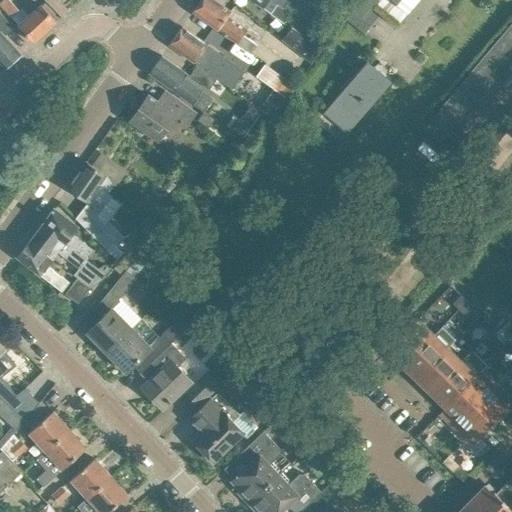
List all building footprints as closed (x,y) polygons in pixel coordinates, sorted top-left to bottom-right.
[(9,0),(3,0),(0,3),(0,5),(19,26),(20,27),(34,42),(57,21),(43,6),(42,5),(29,16),(22,8),(19,11),(9,0)] [(248,29),(228,16),(231,11),(222,5),(214,0),(201,0),(193,12),(209,24),(252,53),(258,44),(244,35),(248,29)] [(280,4),(274,0),(254,0),(273,13),(280,4)] [(323,10),(329,0),(312,0),(312,2),(323,10)] [(356,0),(349,9),(351,11),(362,20),(371,9),(376,2),(378,0),(356,0)] [(399,21),(416,0),(378,0),(376,2),(399,21)] [(0,62),(5,68),(21,53),(5,35),(14,27),(0,11),(0,62)] [(456,139),(511,71),(511,22),(423,128),(439,142),(447,132),(456,139)] [(281,37),(311,60),(315,44),(290,25),(281,37)] [(227,65),(204,49),(208,44),(183,27),(170,45),(197,64),(217,79),(227,65)] [(214,99),(184,78),(187,74),(162,55),(149,73),(204,113),(214,99)] [(217,79),(197,64),(189,75),(210,90),(217,79)] [(264,64),(256,77),(283,95),(292,83),(264,64)] [(356,124),(391,81),(374,66),(370,70),(365,64),(339,88),(341,91),(326,110),(340,122),(347,116),(356,124)] [(159,140),(176,115),(188,124),(196,112),(165,91),(158,102),(148,95),(130,120),(159,140)] [(266,98),(259,108),(269,116),(278,108),(266,98)] [(202,113),(197,120),(208,128),(213,121),(202,113)] [(244,143),(253,131),(240,122),(235,119),(227,130),(244,143)] [(96,217),(110,196),(107,194),(112,186),(107,175),(86,161),(67,188),(88,203),(76,219),(105,248),(112,244),(124,237),(109,220),(105,226),(96,217)] [(148,191),(136,200),(145,213),(158,204),(148,191)] [(94,249),(73,233),(78,226),(54,209),(42,225),(86,259),(94,249)] [(86,259),(42,225),(31,241),(29,240),(31,241),(53,258),(58,252),(80,268),(75,275),(78,277),(90,287),(100,281),(105,274),(86,259)] [(123,252),(138,232),(136,230),(124,237),(112,244),(123,252)] [(70,281),(49,265),(53,258),(31,241),(29,240),(17,257),(62,291),(70,281)] [(130,328),(112,309),(120,301),(118,299),(133,281),(124,273),(92,312),(101,319),(88,332),(107,351),(130,328)] [(78,302),(90,287),(78,277),(66,293),(78,302)] [(467,300),(461,295),(453,303),(459,309),(467,300)] [(188,325),(190,324),(205,309),(198,298),(162,333),(162,334),(152,343),(161,352),(171,342),(174,339),(188,325)] [(473,306),(467,300),(459,309),(464,314),(473,306)] [(418,319),(387,350),(446,407),(440,413),(471,444),(477,438),(478,439),(509,407),(508,407),(511,402),(511,398),(510,397),(482,370),(488,364),(472,349),(461,361),(447,348),(456,339),(442,326),(434,334),(418,319)] [(494,327),(488,321),(480,330),(486,335),(494,327)] [(197,334),(188,325),(174,339),(182,348),(197,334)] [(127,371),(150,348),(130,328),(107,351),(127,371)] [(511,339),(511,335),(505,329),(501,333),(500,335),(508,343),(510,342),(511,339)] [(192,381),(177,366),(186,358),(171,342),(161,352),(140,373),(148,381),(142,387),(163,409),(192,381)] [(0,343),(0,396),(25,420),(40,402),(25,388),(16,394),(2,377),(9,371),(0,359),(0,358),(7,353),(4,350),(5,349),(0,343)] [(198,405),(220,384),(208,372),(186,393),(198,405)] [(240,414),(218,392),(211,398),(189,419),(201,432),(193,440),(213,462),(243,434),(247,437),(255,430),(254,429),(258,426),(243,411),(240,414)] [(0,396),(0,414),(16,430),(25,421),(25,420),(0,396)] [(25,421),(32,429),(38,424),(51,413),(40,402),(25,420),(25,421)] [(46,450),(69,429),(53,411),(51,413),(38,424),(32,429),(29,432),(46,450)] [(71,462),(86,448),(69,429),(46,450),(35,459),(46,471),(38,479),(44,486),(71,462)] [(281,472),(272,462),(281,454),(281,449),(263,431),(240,453),(250,463),(231,481),(240,490),(237,492),(248,503),(281,472)] [(422,431),(417,436),(425,445),(431,439),(423,431),(422,431)] [(27,450),(12,436),(1,449),(2,450),(0,451),(0,492),(22,472),(13,462),(27,450)] [(88,497),(111,476),(94,458),(71,479),(88,497)] [(511,469),(511,465),(508,462),(500,470),(505,476),(511,469)] [(297,511),(299,511),(321,491),(304,473),(299,473),(291,481),(281,472),(248,503),(256,511),(279,511),(289,503),(297,511)] [(108,511),(128,495),(111,476),(88,497),(78,506),(83,511),(108,511)] [(511,511),(511,491),(504,484),(496,493),(494,491),(493,492),(485,484),(458,511),(511,511)] [(59,504),(69,495),(61,486),(51,496),(59,504)]
